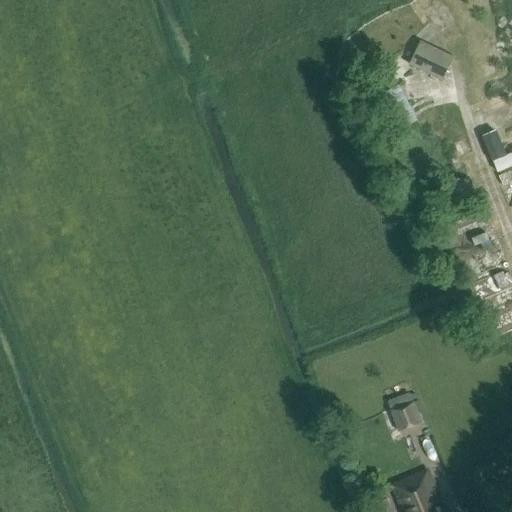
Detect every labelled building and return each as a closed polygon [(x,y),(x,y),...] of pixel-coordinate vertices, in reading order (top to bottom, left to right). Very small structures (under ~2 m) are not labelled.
[(443,80),(453,58),(422,42),(411,64),(443,80)] [(395,86),(373,97),(389,126),(410,115),(395,86)] [(489,123),(484,107),(465,112),(469,128),(489,123)] [(511,171),(500,177),(511,205),(511,171)] [(414,400),(388,409),(397,433),(422,422),(414,400)] [(436,511),(436,510),(442,507),(427,472),(393,486),(403,511),(436,511)] [(392,511),(387,498),(367,506),(369,511),(392,511)]
